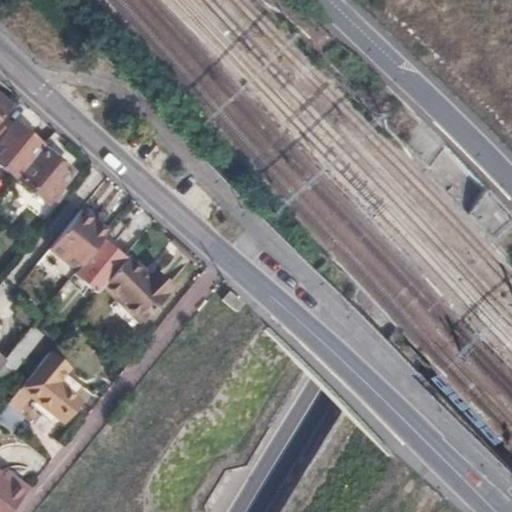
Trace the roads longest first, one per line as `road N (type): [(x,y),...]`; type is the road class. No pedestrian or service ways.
road 1 (secondary): [(255,511),(511,86)]
road 2 (residential): [(225,257),(496,511)]
road 3 (unclassified): [(225,257),(21,511)]
road 4 (residential): [(0,53),(225,257)]
road 5 (residential): [(511,186),(323,0)]
